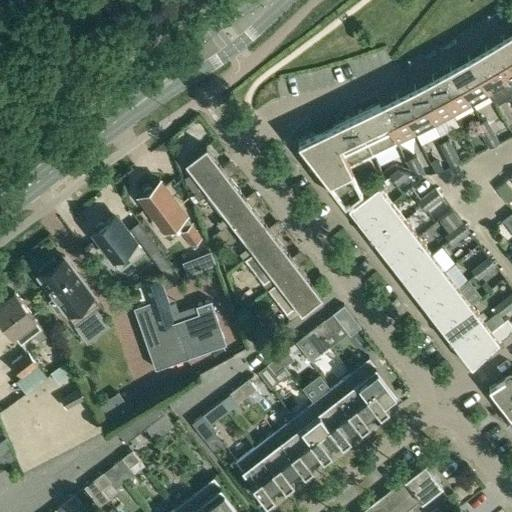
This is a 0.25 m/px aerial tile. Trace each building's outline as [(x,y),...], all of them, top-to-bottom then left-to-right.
[(511,29),(502,35),(506,41),(511,50),(511,29)] [(489,51),(511,90),(511,50),(506,41),(502,35),(485,46),(489,51)] [(496,105),(511,95),(511,90),(489,51),(485,46),(467,56),(471,62),(490,94),(496,105)] [(450,66),(453,72),(471,104),(490,94),(471,62),(467,56),(450,66)] [(432,75),(435,81),(453,114),(471,104),(453,72),(450,66),(432,75)] [(434,124),(453,114),(435,81),(432,75),(414,85),(417,91),(434,124)] [(396,94),(399,100),(416,133),(421,144),(440,135),(434,124),(417,91),(414,85),(399,93),(396,94)] [(379,102),(382,108),(381,109),(397,143),(416,133),(399,100),(396,94),(379,102)] [(381,109),(382,108),(379,102),(354,114),(373,154),(397,143),(381,109)] [(373,154),(354,114),(330,126),(349,165),(350,165),(373,154)] [(476,125),(483,136),(492,131),(486,119),(476,125)] [(361,189),(350,165),(349,165),(330,126),(298,141),(345,202),(361,189)] [(492,131),(483,136),(489,147),(499,142),(492,131)] [(438,143),(444,155),(454,150),(448,138),(438,143)] [(208,192),(230,176),(206,146),(185,162),(203,185),(193,193),(198,200),(208,192)] [(454,150),(444,155),(450,166),(460,161),(454,150)] [(416,156),(406,161),(410,169),(425,173),(416,156)] [(410,174),(396,170),(390,175),(397,184),(410,174)] [(231,222),(253,206),(230,176),(208,192),(226,215),(216,223),(221,230),(231,222)] [(143,194),(140,196),(152,211),(149,213),(155,221),(158,220),(159,221),(165,229),(174,222),(182,232),(191,244),(192,245),(201,238),(199,236),(191,225),(184,216),(177,207),(178,206),(160,181),(151,188),(147,187),(143,190),(143,194)] [(378,184),(348,207),(362,224),(392,202),(378,184)] [(427,195),(434,203),(442,197),(436,188),(427,195)] [(434,203),(427,195),(418,201),(425,210),(434,203)] [(392,202),(362,224),(375,242),(405,219),(392,202)] [(253,206),(231,222),(250,245),(239,253),(244,259),(245,259),(275,235),(253,206)] [(95,231),(93,233),(103,247),(101,248),(107,257),(110,255),(120,269),(143,252),(128,231),(125,233),(114,217),(104,224),(100,224),(95,227),(95,231)] [(405,219),(375,242),(388,259),(418,236),(405,219)] [(144,246),(152,240),(138,221),(129,227),(144,246)] [(453,229),(460,237),(469,231),(462,222),(453,229)] [(460,237),(453,229),(445,235),(451,244),(460,237)] [(299,265),(275,235),(245,259),(263,282),(262,283),(267,289),(268,289),(299,265)] [(418,236),(388,259),(402,276),(431,253),(418,236)] [(204,253),(209,266),(215,264),(210,251),(204,253)] [(415,293),(445,270),(431,253),(402,276),(415,293)] [(480,263),(487,272),(495,265),(488,256),(480,263)] [(100,304),(71,266),(67,270),(59,260),(56,262),(53,258),(38,269),(41,273),(38,275),(54,296),(49,300),(57,311),(62,307),(75,323),(100,304)] [(478,278),(487,272),(480,263),(471,270),(478,278)] [(299,265),(268,289),(286,312),(285,313),(290,319),(300,311),(301,312),(322,296),(299,265)] [(445,270),(415,293),(428,310),(458,287),(445,270)] [(158,278),(141,284),(147,301),(157,328),(174,322),(158,278)] [(441,327),(471,304),(458,287),(428,310),(441,327)] [(39,340),(47,334),(15,292),(5,300),(3,297),(0,299),(0,316),(4,321),(2,323),(8,331),(10,329),(21,343),(34,333),(39,340)] [(511,307),(505,298),(494,306),(501,315),(511,307)] [(147,301),(134,306),(155,368),(227,342),(212,300),(197,305),(199,313),(174,322),(157,328),(147,301)] [(350,335),(361,327),(344,304),(333,313),(350,335)] [(471,304),(441,327),(454,344),(484,321),(471,304)] [(491,330),(484,321),(454,344),(471,366),(511,327),(511,323),(507,317),(491,330)] [(324,319),(315,327),(322,336),(332,329),(324,319)] [(322,336),(315,327),(305,334),(320,353),(330,346),(322,337),(322,336)] [(277,356),(285,365),(294,358),(286,349),(277,356)] [(12,364),(22,377),(38,365),(28,352),(12,364)] [(285,365),(277,356),(267,364),(275,373),(285,365)] [(376,406),(376,407),(380,412),(389,405),(384,400),(396,392),(369,356),(349,371),(376,406)] [(275,373),(267,364),(259,370),(273,389),(282,382),(275,373)] [(48,378),(38,365),(22,377),(16,381),(25,394),(48,378)] [(376,406),(349,371),(330,386),(357,421),(357,422),(361,427),(370,420),(365,415),(376,407),(376,406)] [(505,410),(511,404),(511,373),(488,388),(505,410)] [(239,386),(246,395),(256,388),(248,378),(239,386)] [(79,386),(60,396),(66,407),(85,397),(79,386)] [(246,395),(239,386),(229,393),(237,403),(246,395)] [(338,436),(342,442),(351,435),(346,429),(357,422),(357,421),(330,386),(311,401),(338,436)] [(135,415),(145,427),(164,412),(156,401),(135,415)] [(319,450),(319,451),(323,456),(332,449),(327,444),(338,436),(311,401),(292,415),(319,450)] [(191,421),(205,439),(216,431),(202,413),(191,421)] [(135,415),(115,428),(126,442),(145,427),(135,415)] [(300,465),(304,471),(313,464),(308,459),(319,451),(319,450),(292,415),(273,430),(300,465)] [(281,480),(285,485),(294,479),(289,473),(300,465),(273,430),(254,445),(281,480)] [(270,488),(281,480),(254,445),(235,460),(266,500),(275,493),(270,488)] [(9,446),(0,453),(0,467),(14,457),(9,446)] [(132,450),(122,457),(129,467),(139,460),(132,450)] [(374,500),(383,511),(404,511),(421,499),(421,500),(442,484),(425,461),(374,500)] [(94,479),(101,489),(111,482),(103,472),(94,479)] [(194,491),(209,511),(240,511),(241,511),(214,476),(194,491)] [(94,479),(84,487),(99,506),(109,498),(101,489),(94,479)] [(209,511),(194,491),(175,506),(179,511),(209,511)] [(383,511),(374,500),(359,511),(383,511)] [(56,509),(57,511),(73,511),(65,501),(56,509)]
